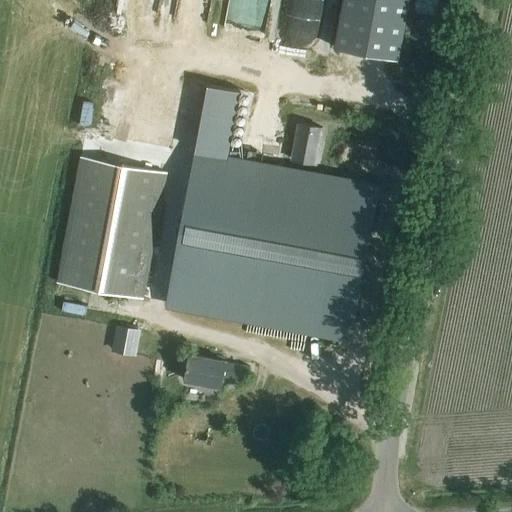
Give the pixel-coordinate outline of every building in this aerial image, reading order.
[(72,33),(76,0),(43,0),(39,28),(72,33)] [(337,0),(328,48),(391,60),(402,0),(337,0)] [(262,103),(255,147),(281,151),(288,107),(262,103)] [(316,165),(323,129),(300,124),(293,161),(316,165)] [(185,152),(157,302),(339,336),(367,187),(185,152)] [(144,299),(168,174),(82,158),(59,283),(144,299)] [(119,321),(115,347),(139,350),(143,324),(119,321)] [(247,384),(250,367),(227,363),(227,362),(190,355),(185,380),(223,388),(224,380),(247,384)]
